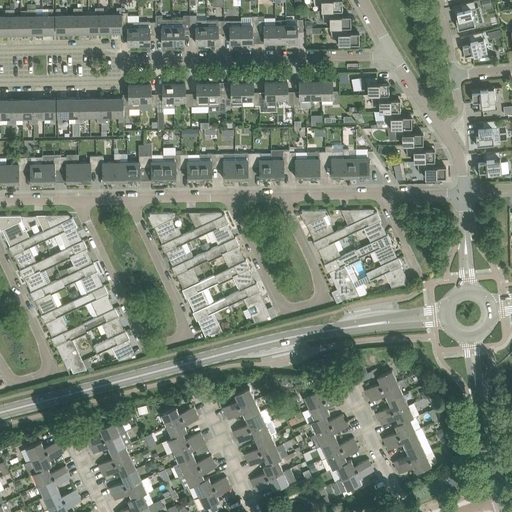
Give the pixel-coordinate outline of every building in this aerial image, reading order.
[(314,0),(316,5),(321,4),(322,10),(340,9),(340,10),(343,10),(342,0),(336,0),(331,1),(331,0),(314,0)] [(461,4),(462,10),(457,12),(459,18),(456,19),(459,29),(475,24),(471,9),(476,7),(474,0),(461,4)] [(117,14),(111,14),(111,31),(122,31),(122,29),(122,12),(122,7),(117,6),(117,14)] [(57,32),(68,32),(67,15),(61,15),(61,7),(56,7),(57,32)] [(68,32),(79,31),(78,7),(74,7),(74,15),(67,15),(68,32)] [(79,31),(89,31),(89,14),(83,14),(82,7),(78,7),(79,31)] [(89,31),(100,31),(100,7),(95,7),(95,14),(89,14),(89,31)] [(100,31),(111,31),(111,14),(104,14),(104,7),(100,7),(100,31)] [(0,32),(11,33),(10,8),(6,8),(6,16),(0,15),(0,32)] [(15,8),(10,8),(11,33),(21,32),(21,16),(15,16),(15,8)] [(21,16),(21,32),(32,32),(32,8),(27,8),(28,15),(21,16)] [(32,32),(43,32),(43,8),(43,15),(36,15),(36,8),(32,8),(32,32)] [(49,8),(43,8),(43,32),(54,32),(54,8),(49,8)] [(340,18),(340,10),(340,9),(322,10),(324,21),(330,20),(330,27),(330,26),(348,26),(351,26),(351,16),(340,18)] [(128,45),(139,44),(139,21),(128,21),(128,12),(125,12),(122,12),(122,29),(128,29),(128,45)] [(156,14),(156,21),(156,34),(162,34),(162,44),(174,44),(173,18),(163,18),(162,14),(156,14)] [(185,33),(190,33),(190,15),(189,15),(183,15),(183,18),(173,18),(174,44),(185,44),(185,33)] [(197,43),(208,43),(207,25),(207,19),(197,20),(197,15),(190,15),(190,33),(196,33),(197,43)] [(253,32),(259,32),(258,16),(258,15),(252,15),(253,24),(241,25),(242,43),(253,42),(253,32)] [(264,16),(258,16),(259,32),(265,32),(265,42),(276,42),(276,24),(265,24),(264,16)] [(297,24),(286,24),(287,42),(298,42),(298,31),(304,31),(303,18),(297,18),(297,24)] [(276,19),(276,24),(276,42),(287,42),(286,24),(286,19),(276,19)] [(218,25),(207,25),(208,43),(219,43),(219,33),(225,33),(224,20),(218,20),(218,25)] [(230,20),(224,20),(225,33),(231,32),(231,43),(242,43),(241,25),(241,20),(230,20)] [(156,21),(139,21),(139,44),(151,44),(150,34),(156,34),(156,21)] [(348,34),(348,26),(330,26),(330,27),(332,38),(338,37),(338,43),(360,43),(360,32),(348,34)] [(489,36),(502,35),(501,28),(489,30),(489,36)] [(482,31),(469,35),(460,37),(465,57),(489,56),(482,31)] [(389,94),(389,82),(377,82),(377,76),(360,77),(362,89),(368,87),(368,94),(371,94),(389,93),(389,94)] [(300,91),(294,91),(294,104),(294,106),(311,106),(311,98),(311,80),(300,81),(300,91)] [(322,80),(311,80),(311,98),(322,98),(322,80)] [(333,80),(322,80),(322,98),(333,98),(333,103),(339,103),(339,90),(333,90),(333,80)] [(254,81),(243,82),(243,99),(254,99),(254,104),(255,104),(260,104),(260,92),(254,92),(254,81)] [(277,99),(277,81),(265,81),(266,91),(260,92),(260,104),(277,104),(277,99)] [(288,81),(277,81),(277,99),(288,99),(288,104),(294,104),(294,91),(288,91),(288,81)] [(192,106),(209,105),(208,82),(197,82),(197,93),(192,93),(192,106)] [(208,82),(209,105),(226,105),(226,92),(220,92),(220,82),(208,82)] [(232,92),(226,92),(226,105),(243,105),(243,99),(243,82),(231,82),(232,92)] [(141,108),(140,101),(140,83),(129,84),(129,101),(131,101),(131,108),(141,108)] [(152,106),(158,106),(157,93),(151,93),(151,83),(140,83),(140,101),(151,101),(152,106)] [(157,93),(158,106),(158,111),(163,111),(163,107),(175,106),(175,101),(174,83),(163,83),(163,93),(157,93)] [(192,106),(192,93),(186,93),(185,83),(174,83),(175,101),(186,100),(186,106),(192,106)] [(473,101),(479,101),(482,100),(482,110),(496,109),(494,87),(471,88),(471,89),(472,89),(473,101)] [(371,94),(373,105),(379,104),(379,111),(383,110),(400,110),(401,110),(401,99),(389,99),(389,94),(389,93),(371,94)] [(80,123),(80,98),(69,99),(69,115),(76,115),(76,123),(80,123)] [(91,98),(80,98),(80,123),(85,123),(84,115),(91,115),(91,98)] [(97,122),(102,122),(101,98),(91,98),(91,115),(97,115),(97,122)] [(112,98),(101,98),(102,122),(106,122),(106,115),(112,115),(112,98)] [(123,98),(112,98),(112,115),(119,115),(119,130),(124,130),(124,128),(124,122),(123,104),(123,98)] [(17,116),(23,116),(23,99),(12,100),(12,124),(17,124),(17,116)] [(33,99),(23,99),(23,116),(29,116),(29,124),(34,124),(33,99)] [(38,116),(45,116),(44,99),(33,99),(34,124),(38,124),(38,116)] [(44,99),(45,116),(51,116),(51,123),(56,123),(55,99),(44,99)] [(63,116),(69,115),(69,99),(58,99),(58,123),(63,123),(63,116)] [(12,124),(12,100),(1,100),(1,117),(8,117),(8,124),(9,126),(12,125),(12,124)] [(377,123),(378,128),(394,127),(412,126),(412,127),(412,115),(401,116),(400,110),(383,110),(384,119),(376,121),(377,123)] [(497,119),(483,121),(483,127),(478,128),(479,135),(476,135),(477,145),(494,143),(493,127),(497,127),(497,119)] [(394,127),(396,138),(402,137),(402,144),(406,144),(405,144),(423,143),(424,143),(423,132),(412,132),(412,127),(412,126),(394,127)] [(164,180),(164,160),(152,161),(152,142),(145,142),(145,144),(146,168),(152,167),(152,180),(155,180),(164,181),(164,180)] [(405,144),(406,144),(408,155),(414,154),(414,161),(417,161),(417,160),(435,160),(435,149),(423,149),(423,143),(405,144)] [(140,168),(146,168),(145,144),(139,144),(139,154),(139,161),(128,161),(128,180),(131,180),(140,182),(140,181),(139,181),(140,180),(140,168)] [(344,176),(344,157),(343,150),(332,151),(332,145),(326,145),(326,151),(326,164),(332,164),(332,176),(335,176),(344,178),(344,177),(344,176)] [(284,165),(290,165),(290,151),(290,148),(271,148),(272,158),(272,178),(275,177),(284,179),(284,178),(283,178),(284,177),(284,165)] [(356,176),(357,176),(357,157),(349,157),(349,148),(343,148),(343,150),(344,157),(344,176),(345,176),(345,175),(347,175),(347,176),(356,178),(356,177),(355,177),(356,176)] [(356,148),(357,157),(357,176),(360,176),(369,177),(368,177),(369,176),(369,164),(375,163),(375,157),(377,156),(373,150),(368,150),(368,148),(356,148)] [(308,177),(308,158),(296,158),(296,151),(290,151),(290,165),(296,165),(296,177),(299,177),(308,179),(308,178),(308,177)] [(320,164),(326,164),(326,151),(325,151),(319,151),(308,151),(308,158),(308,177),(311,177),(320,178),(319,178),(320,177),(320,164)] [(500,151),(483,152),(477,153),(479,174),(502,173),(500,151)] [(114,152),(115,161),(115,180),(116,180),(116,179),(118,179),(118,180),(127,182),(127,181),(127,180),(128,180),(128,161),(120,161),(120,152),(114,152)] [(236,178),(236,152),(218,153),(218,166),(224,166),(224,178),(227,178),(236,180),(236,179),(236,178)] [(248,166),(254,166),(254,152),(236,152),(236,178),(239,178),(248,180),(248,179),(247,179),(248,178),(248,166)] [(260,152),(254,152),(254,166),(260,165),(260,178),(263,178),(272,179),(272,178),(272,158),(260,159),(260,152)] [(176,167),(182,167),(182,153),(164,154),(164,160),(164,180),(167,179),(175,181),(176,180),(175,180),(176,179),(176,167)] [(200,179),(200,160),(188,160),(188,153),(182,153),(182,167),(188,167),(188,179),(191,179),(200,181),(200,180),(200,179)] [(200,153),(200,160),(200,179),(203,179),(211,180),(212,180),(211,180),(212,179),(212,166),(218,166),(218,153),(200,153)] [(79,181),(79,162),(68,162),(67,155),(61,156),(61,169),(67,169),(67,181),(70,181),(79,183),(79,182),(79,181)] [(91,169),(97,168),(97,155),(90,155),(90,162),(79,162),(79,181),(82,181),(91,183),(91,182),(91,181),(91,169)] [(103,155),(97,155),(97,168),(103,168),(103,181),(106,181),(115,182),(115,181),(115,180),(115,161),(103,161),(103,155)] [(19,170),(25,170),(25,156),(18,156),(18,163),(7,163),(7,182),(10,182),(19,184),(19,183),(19,182),(19,170)] [(43,156),(31,156),(25,156),(25,170),(31,170),(31,182),(34,182),(43,183),(43,182),(43,162),(43,156)] [(55,169),(61,169),(61,156),(54,156),(54,162),(43,162),(43,182),(46,182),(55,183),(55,181),(55,169)] [(382,174),(387,170),(377,156),(375,157),(375,163),(382,174)] [(417,160),(417,161),(419,172),(425,171),(425,177),(447,177),(446,165),(435,166),(435,160),(417,160)] [(349,224),(346,226),(349,234),(364,227),(371,242),(383,236),(381,231),(384,230),(382,227),(383,226),(383,225),(380,220),(381,219),(380,215),(377,211),(375,212),(374,211),(374,208),(351,209),(351,212),(356,221),(349,224)] [(302,211),(300,212),(306,224),(307,223),(308,223),(310,228),(309,228),(315,240),(335,231),(331,223),(328,224),(324,215),(327,214),(326,213),(326,209),(302,210),(302,211)] [(349,210),(344,212),(349,224),(356,221),(351,212),(351,209),(349,209),(349,210)] [(196,212),(191,215),(197,227),(204,224),(199,214),(199,211),(196,211),(196,212)] [(197,227),(193,229),(197,237),(207,232),(212,230),(217,240),(219,244),(231,238),(229,234),(231,233),(230,229),(231,229),(228,222),(229,222),(225,214),(222,215),(222,214),(222,212),(222,211),(199,211),(199,214),(204,224),(197,227)] [(150,214),(148,215),(153,226),(155,226),(156,225),(158,230),(157,231),(163,243),(182,234),(179,226),(176,227),(172,218),(174,217),(174,216),(174,212),(150,212),(150,214)] [(44,216),(39,218),(45,230),(51,227),(46,217),(46,214),(44,214),(44,216)] [(45,230),(41,232),(45,240),(55,235),(60,233),(64,241),(59,245),(62,249),(66,247),(79,241),(77,237),(79,236),(77,232),(79,231),(76,225),(77,225),(73,216),(70,218),(69,216),(69,214),(70,214),(46,214),(46,217),(51,227),(45,230)] [(0,226),(1,229),(2,229),(4,228),(6,233),(5,234),(10,245),(10,246),(30,237),(26,228),(24,230),(19,221),(22,220),(21,218),(21,215),(0,215),(0,226)] [(315,240),(314,241),(318,249),(319,248),(322,255),(323,254),(325,258),(327,257),(329,261),(342,255),(339,250),(334,241),(339,239),(349,234),(346,226),(335,231),(315,240)] [(163,243),(162,243),(165,252),(167,251),(169,257),(170,257),(171,257),(172,261),(175,260),(177,264),(189,258),(193,256),(191,251),(187,253),(182,244),(187,242),(197,237),(193,229),(182,234),(163,243)] [(10,246),(9,246),(13,254),(14,254),(17,260),(18,260),(20,263),(22,262),(24,267),(37,261),(34,255),(30,247),(35,244),(45,240),(41,232),(35,234),(30,237),(10,246)] [(371,242),(356,248),(356,249),(360,257),(370,252),(375,250),(379,259),(382,264),(393,259),(394,258),(392,254),(394,253),(392,249),(394,249),(391,242),(392,242),(388,234),(387,234),(383,236),(371,242)] [(207,250),(204,251),(208,259),(208,261),(223,254),(229,267),(242,261),(240,257),(242,256),(240,252),(241,251),(239,245),(240,244),(236,236),(235,237),(231,238),(219,244),(207,250)] [(62,249),(52,254),(56,264),(71,257),(74,264),(67,267),(70,273),(77,270),(90,264),(87,259),(90,258),(88,255),(89,254),(86,248),(87,247),(84,239),(82,240),(79,241),(66,247),(62,249)] [(346,298),(360,295),(356,286),(353,281),(347,268),(346,265),(361,258),(360,257),(356,249),(356,248),(342,255),(329,261),(325,263),(324,263),(328,272),(329,271),(332,276),(332,277),(333,277),(339,289),(342,288),(344,293),(340,294),(342,299),(346,298)] [(173,265),(172,266),(176,274),(177,274),(180,280),(181,279),(183,283),(185,282),(187,287),(200,281),(193,266),(208,259),(204,251),(193,256),(189,258),(177,264),(173,265)] [(21,268),(20,269),(24,277),(25,277),(28,283),(29,282),(31,286),(33,285),(35,289),(48,284),(41,271),(45,269),(56,264),(52,254),(50,255),(46,256),(37,261),(24,267),(21,268)] [(367,271),(366,271),(368,275),(370,279),(385,272),(392,286),(405,283),(406,283),(403,277),(405,276),(403,272),(404,271),(403,269),(401,265),(402,264),(399,256),(398,257),(394,258),(393,259),(382,264),(367,271)] [(229,267),(215,274),(218,282),(234,277),(240,290),(252,284),(250,279),(252,278),(251,275),(252,274),(249,268),(250,267),(246,259),(245,259),(242,261),(229,267)] [(70,273),(62,277),(66,285),(75,281),(81,278),(88,292),(100,287),(98,282),(100,281),(99,277),(100,277),(100,276),(97,270),(98,270),(94,262),(93,262),(90,264),(77,270),(70,273)] [(184,288),(183,289),(187,297),(188,296),(190,302),(191,303),(192,302),(194,306),(196,305),(198,309),(210,303),(209,301),(204,289),(218,282),(215,274),(200,281),(187,287),(184,288)] [(32,291),(30,292),(34,300),(35,299),(38,305),(38,306),(40,305),(41,309),(44,308),(46,312),(58,306),(52,293),(67,286),(66,285),(62,277),(57,279),(51,282),(48,284),(35,289),(32,291)] [(240,290),(225,296),(225,297),(229,305),(239,300),(244,298),(252,316),(255,322),(268,318),(267,316),(265,311),(267,310),(261,297),(263,297),(262,296),(260,290),(261,290),(257,282),(256,282),(252,284),(240,290)] [(363,283),(356,286),(360,295),(368,293),(363,283)] [(82,295),(73,299),(73,300),(77,307),(87,303),(92,314),(94,317),(98,315),(111,309),(109,305),(111,304),(109,300),(110,299),(108,293),(109,292),(105,284),(104,285),(100,287),(88,292),(82,295)] [(70,291),(73,299),(80,295),(77,288),(70,291)] [(194,311),(193,311),(197,319),(198,319),(201,325),(202,325),(204,328),(206,327),(209,333),(210,334),(223,330),(214,312),(229,305),(225,297),(225,296),(214,302),(210,303),(198,309),(194,311)] [(42,314),(41,314),(45,322),(46,322),(49,328),(50,328),(52,331),(54,330),(56,335),(69,329),(62,314),(77,307),(73,300),(73,299),(58,306),(46,312),(42,314)] [(89,319),(84,322),(88,332),(87,330),(102,323),(109,338),(121,332),(119,327),(122,326),(120,323),(121,322),(118,316),(119,315),(115,307),(114,308),(111,309),(98,315),(94,317),(89,319)] [(229,323),(226,321),(221,323),(223,330),(230,328),(229,323)] [(53,336),(52,337),(55,345),(57,345),(60,351),(61,350),(67,363),(69,362),(71,367),(74,372),(87,368),(92,367),(88,357),(83,359),(73,339),(88,332),(84,322),(69,329),(56,335),(53,336)] [(94,345),(98,353),(113,346),(119,360),(133,356),(132,355),(130,350),(132,349),(130,345),(132,345),(132,344),(129,338),(130,338),(126,330),(125,330),(121,332),(109,338),(94,345)] [(374,375),(377,374),(380,373),(377,367),(371,369),(374,375)] [(365,389),(368,394),(398,380),(392,369),(377,376),(380,382),(365,389)] [(368,394),(371,401),(386,394),(388,399),(403,392),(398,380),(368,394)] [(223,407),(225,412),(255,398),(250,387),(235,394),(238,400),(223,407)] [(304,396),(309,407),(339,393),(337,388),(322,395),(319,389),(304,396)] [(376,412),(379,418),(409,404),(403,392),(388,399),(391,405),(376,412)] [(309,407),(315,418),(315,419),(326,414),(330,412),(327,406),(342,400),(339,393),(309,407)] [(261,410),(255,398),(225,412),(228,418),(243,412),(246,417),(261,410)] [(399,422),(399,423),(414,416),(409,404),(379,418),(382,424),(396,417),(399,422)] [(162,413),(167,425),(197,411),(194,406),(179,412),(177,407),(162,413)] [(128,418),(135,414),(132,407),(125,410),(128,418)] [(234,430),(236,436),(271,419),(266,408),(261,410),(246,417),(248,423),(234,430)] [(200,417),(197,411),(167,425),(172,436),(172,437),(183,432),(184,432),(188,430),(185,424),(200,417)] [(311,420),(317,432),(346,418),(343,413),(329,420),(326,414),(315,419),(315,418),(311,420)] [(416,415),(414,416),(399,423),(399,422),(395,424),(398,430),(383,437),(385,443),(415,429),(421,426),(416,415)] [(103,434),(88,441),(90,446),(126,430),(121,418),(115,421),(100,428),(103,434)] [(346,418),(317,432),(311,435),(317,446),(322,444),(337,437),(334,432),(349,425),(346,418)] [(254,435),(256,440),(271,433),(276,431),(271,419),(236,436),(239,442),(254,435)] [(87,440),(97,434),(94,429),(84,435),(87,440)] [(403,442),(406,448),(421,441),(415,429),(385,443),(388,449),(403,442)] [(126,430),(90,446),(93,452),(108,445),(111,451),(131,441),(126,430)] [(175,450),(204,437),(201,431),(186,438),(184,432),(183,432),(172,437),(172,436),(169,438),(175,450)] [(247,459),(277,445),(271,433),(256,440),(259,446),(244,453),(247,459)] [(322,444),(328,455),(357,442),(354,436),(339,443),(337,437),(322,444)] [(175,450),(180,461),(194,455),(191,449),(206,442),(204,437),(175,450)] [(27,447),(32,459),(62,445),(59,439),(44,446),(42,440),(27,447)] [(99,464),(101,470),(131,456),(126,445),(131,442),(131,441),(111,451),(113,457),(99,464)] [(394,461),(396,466),(426,452),(421,441),(406,448),(408,454),(394,461)] [(333,467),(337,465),(347,461),(345,455),(360,448),(357,442),(328,455),(333,467)] [(62,445),(32,459),(37,470),(37,471),(48,465),(49,466),(53,464),(50,458),(65,451),(62,445)] [(265,458),(267,464),(278,459),(282,457),(277,445),(247,459),(250,465),(265,458)] [(151,454),(148,449),(142,451),(145,457),(151,454)] [(9,450),(2,454),(5,460),(12,456),(9,450)] [(446,454),(448,461),(452,459),(455,458),(452,451),(446,454)] [(432,465),(427,455),(426,452),(396,466),(399,472),(414,466),(417,472),(432,465)] [(180,461),(186,473),(214,460),(212,454),(197,461),(194,455),(180,461)] [(137,467),(131,456),(101,470),(104,476),(119,469),(121,474),(137,467)] [(337,465),(342,477),(372,463),(369,458),(354,465),(351,459),(348,461),(347,461),(337,465)] [(251,478),(254,484),(284,470),(278,459),(267,464),(263,465),(266,472),(251,478)] [(191,485),(194,484),(194,483),(205,478),(202,473),(217,466),(214,460),(186,473),(191,485)] [(312,472),(317,470),(314,463),(309,465),(312,472)] [(342,477),(343,477),(336,480),(342,492),(362,482),(360,476),(374,469),(372,463),(342,477)] [(34,472),(39,484),(68,470),(66,465),(51,471),(49,466),(48,465),(37,471),(37,470),(34,472)] [(109,487),(112,493),(142,479),(137,467),(121,474),(124,480),(109,487)] [(39,484),(45,495),(59,489),(57,483),(71,476),(68,470),(39,484)] [(254,484),(256,488),(257,490),(271,483),(274,489),(289,482),(284,470),(254,484)] [(194,484),(199,495),(229,481),(227,475),(212,482),(209,476),(205,478),(194,483),(194,484)] [(130,492),(132,498),(143,493),(148,490),(154,488),(148,476),(142,479),(112,493),(115,499),(130,492)] [(232,487),(229,481),(199,495),(205,507),(220,500),(217,494),(232,487)] [(59,489),(45,495),(50,507),(79,494),(77,488),(62,495),(59,489)] [(130,511),(148,504),(143,493),(132,498),(128,500),(131,506),(117,511),(130,511)] [(43,510),(44,511),(69,511),(67,507),(82,500),(79,494),(50,507),(43,510)] [(0,511),(11,511),(7,501),(4,502),(0,503),(0,511)]
